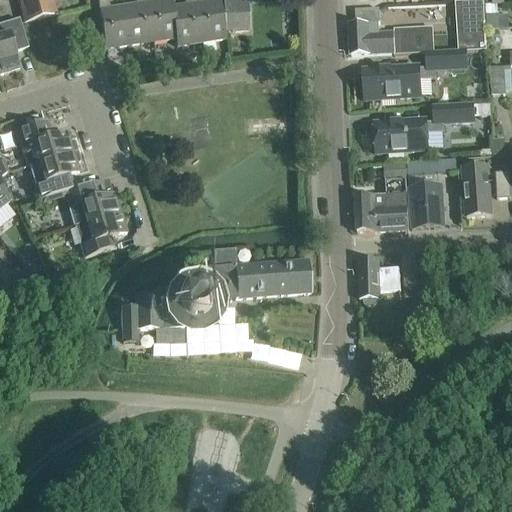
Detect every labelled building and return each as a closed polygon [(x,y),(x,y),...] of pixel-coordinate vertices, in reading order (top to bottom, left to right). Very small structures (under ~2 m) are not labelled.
[(17,0),(24,25),(55,17),(51,0),(17,0)] [(128,48),(122,9),(107,11),(105,0),(96,0),(104,52),(128,48)] [(128,48),(151,45),(144,0),(136,0),(138,6),(122,9),(128,48)] [(175,41),(170,10),(169,2),(155,4),(154,0),(144,0),(151,45),(175,41)] [(200,46),(193,0),(185,0),(186,7),(170,10),(175,41),(176,49),(200,46)] [(193,0),(200,46),(225,42),(219,2),(203,5),(202,0),(193,0)] [(484,3),(455,5),(457,33),(485,31),(484,3)] [(355,26),(349,26),(350,58),(370,57),(395,56),(395,57),(426,56),(434,55),(433,33),(394,35),(379,35),(378,25),(379,25),(378,11),(375,11),(355,12),(355,26)] [(487,32),(499,31),(499,17),(486,18),(487,32)] [(18,20),(0,25),(0,76),(19,71),(14,55),(27,50),(18,20)] [(437,75),(467,73),(466,54),(434,55),(426,56),(427,70),(419,71),(418,70),(363,73),(364,103),(420,99),(419,82),(437,81),(437,75)] [(493,98),(505,98),(504,71),(491,71),(493,98)] [(444,128),(478,126),(477,107),(437,109),(438,123),(430,124),(430,123),(374,126),(376,156),(431,153),(430,135),(444,135),(444,128)] [(27,169),(28,168),(77,154),(74,145),(72,144),(69,145),(66,135),(51,139),(46,123),(15,133),(23,158),(27,169)] [(504,141),(492,141),(493,157),(504,157),(504,141)] [(79,163),(77,154),(28,168),(35,189),(32,190),(37,205),(63,196),(59,182),(78,176),(75,166),(78,165),(79,163)] [(0,178),(9,174),(3,162),(0,163),(0,178)] [(458,176),(457,162),(407,165),(408,179),(458,176)] [(406,166),(383,167),(384,182),(407,180),(406,166)] [(490,218),(489,198),(487,170),(463,171),(466,220),(490,218)] [(509,175),(495,176),(497,201),(510,200),(509,175)] [(15,213),(1,185),(0,182),(0,213),(2,219),(15,213)] [(385,183),(386,198),(386,210),(374,211),(375,235),(409,233),(407,183),(385,183)] [(74,230),(120,216),(114,196),(93,202),(89,188),(64,195),(74,230)] [(444,229),(442,209),(440,188),(408,191),(411,232),(444,229)] [(357,235),(375,235),(374,211),(386,210),(386,198),(374,199),(374,198),(356,199),(357,235)] [(120,216),(74,230),(83,261),(115,252),(112,241),(126,237),(120,216)] [(399,272),(379,272),(378,262),(358,263),(359,302),(364,302),(364,307),(367,309),(373,309),(375,306),(375,301),(381,301),(381,294),(400,294),(399,272)] [(202,271),(203,276),(191,277),(192,290),(194,290),(196,290),(197,290),(199,290),(202,291),(204,292),(206,294),(208,295),(209,297),(211,299),(212,301),(213,304),(310,296),(307,264),(287,265),(202,271)] [(420,298),(419,294),(418,274),(404,275),(405,299),(420,298)] [(153,294),(153,300),(134,300),(134,310),(121,310),(122,345),(136,345),(136,333),(138,333),(155,332),(183,332),(183,325),(181,323),(179,321),(177,319),(176,317),(175,315),(175,313),(175,310),(175,308),(175,305),(176,303),(177,301),(178,298),(179,297),(181,295),(183,293),(184,293),(181,286),(153,294)] [(194,290),(192,290),(191,290),(190,290),(188,291),(187,291),(185,292),(184,293),(183,293),(181,295),(179,297),(178,298),(177,301),(176,303),(175,305),(175,308),(175,310),(175,313),(175,315),(176,317),(177,319),(179,321),(181,323),(183,325),(184,326),(186,327),(188,328),(190,328),(192,328),(194,329),(196,329),(198,328),(200,328),(202,327),(204,326),(205,325),(207,324),(208,322),(210,321),(211,319),(212,317),(212,315),(213,314),(213,312),(214,310),(213,308),(213,306),(213,304),(212,301),(211,299),(209,297),(208,295),(206,294),(204,292),(202,291),(199,290),(197,290),(196,290),(194,290)] [(411,302),(411,308),(404,308),(403,326),(423,326),(423,309),(422,309),(422,303),(411,302)]
